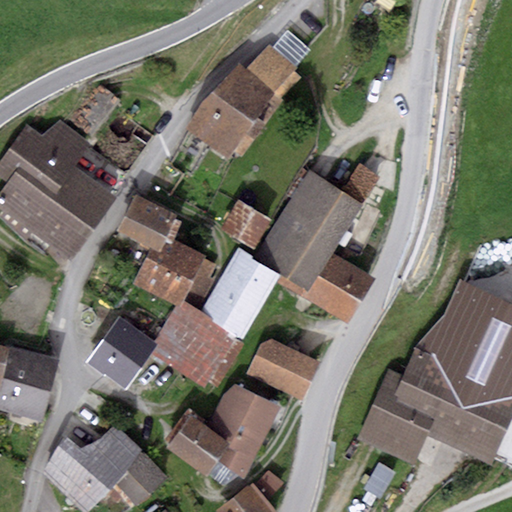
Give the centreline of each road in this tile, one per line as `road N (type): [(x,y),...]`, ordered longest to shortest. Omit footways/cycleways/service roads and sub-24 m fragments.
road 1 (tertiary): [(293,511),(328,389),(397,256),(430,0)]
road 2 (residential): [(301,0),(219,77),(164,144),(76,275),(65,331)]
road 3 (tertiary): [(232,0),(0,112)]
road 4 (track): [(339,0),(323,52),(339,141)]
